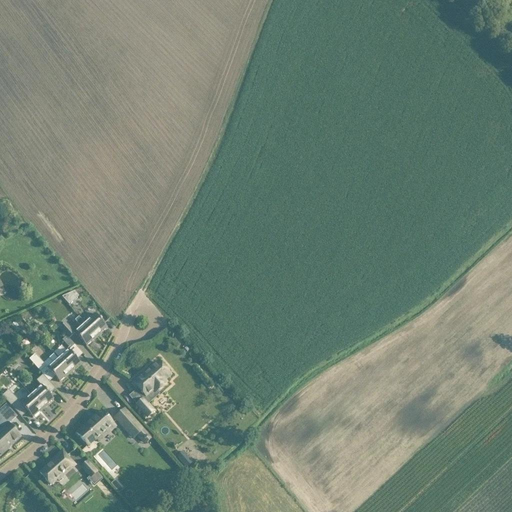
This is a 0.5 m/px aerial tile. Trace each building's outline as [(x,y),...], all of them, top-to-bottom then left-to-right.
[(67,295),(62,297),(69,306),(73,302),(67,295)] [(95,314),(84,324),(94,334),(97,337),(107,328),(95,314)] [(80,327),(74,333),(86,347),(97,337),(94,334),(84,324),(78,317),(74,321),(80,327)] [(66,337),(69,339),(73,335),(71,332),(72,331),(65,323),(59,328),(66,337)] [(66,337),(62,341),(70,350),(74,346),(69,339),(66,337)] [(68,350),(57,359),(70,373),(80,364),(68,350)] [(35,355),(29,360),(40,372),(46,367),(35,355)] [(55,377),(59,383),(70,373),(57,359),(54,355),(49,359),(53,363),(47,368),(47,369),(55,377)] [(169,375),(159,363),(135,384),(140,389),(136,393),(142,399),(144,397),(146,399),(153,393),(155,395),(168,383),(165,379),(169,375)] [(55,389),(49,382),(43,375),(36,381),(41,386),(30,395),(43,409),(53,400),(49,395),(55,389)] [(32,418),(43,409),(30,395),(20,404),(8,390),(2,396),(21,418),(27,412),(32,418)] [(153,412),(143,400),(137,405),(147,417),(153,412)] [(0,409),(0,415),(8,425),(17,417),(6,404),(0,409)] [(125,408),(113,418),(132,441),(144,430),(125,408)] [(102,411),(76,434),(88,447),(97,440),(96,438),(107,428),(108,429),(114,424),(108,418),(109,417),(105,412),(104,413),(102,411)] [(9,448),(20,438),(8,425),(0,432),(0,454),(1,456),(9,448)] [(62,451),(52,461),(53,462),(40,474),(50,486),(57,480),(55,478),(61,473),(62,475),(63,474),(64,475),(75,466),(67,457),(69,455),(67,456),(62,451)] [(176,458),(186,470),(193,464),(183,452),(176,458)] [(81,467),(91,478),(97,472),(88,462),(81,467)] [(111,486),(119,495),(124,491),(115,482),(111,486)]
